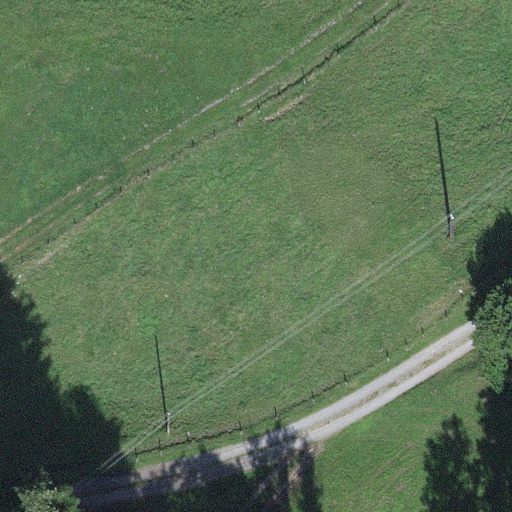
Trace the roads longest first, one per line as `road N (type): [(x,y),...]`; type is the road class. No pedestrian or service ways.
road 1 (track): [(511,313),(277,445),(136,484),(0,509)]
road 2 (track): [(383,0),(0,256)]
